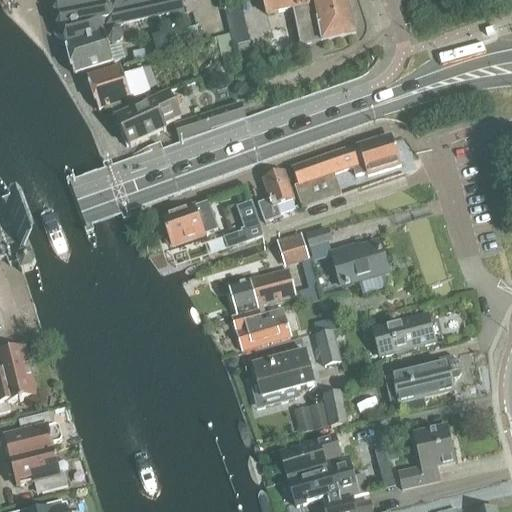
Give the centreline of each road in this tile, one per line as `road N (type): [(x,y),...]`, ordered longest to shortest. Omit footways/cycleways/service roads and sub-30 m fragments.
road 1 (secondary): [(0,245),(363,112)]
road 2 (unclassified): [(28,1),(118,158)]
road 3 (secondary): [(511,57),(421,82),(363,112)]
road 4 (secondary): [(363,112),(511,81)]
